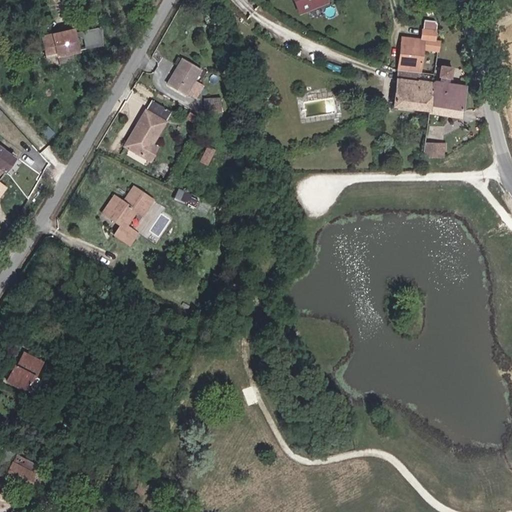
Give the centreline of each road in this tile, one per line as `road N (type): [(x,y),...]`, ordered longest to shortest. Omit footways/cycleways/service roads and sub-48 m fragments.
road 1 (residential): [(170,0),(0,280)]
road 2 (unclassified): [(511,166),(457,0)]
road 3 (unknown): [(245,0),(317,55),(380,69)]
